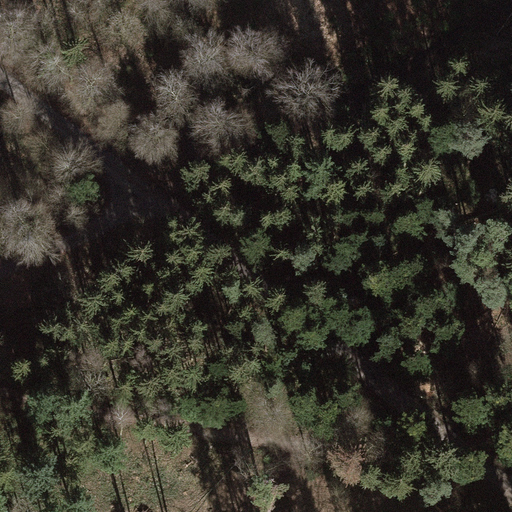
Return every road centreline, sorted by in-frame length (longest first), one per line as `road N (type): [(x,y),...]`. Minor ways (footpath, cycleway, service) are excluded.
road 1 (track): [(0,397),(107,427),(495,475)]
road 2 (track): [(156,202),(511,494)]
road 3 (track): [(511,13),(156,202)]
road 4 (track): [(0,76),(156,202)]
road 5 (track): [(156,202),(0,269)]
